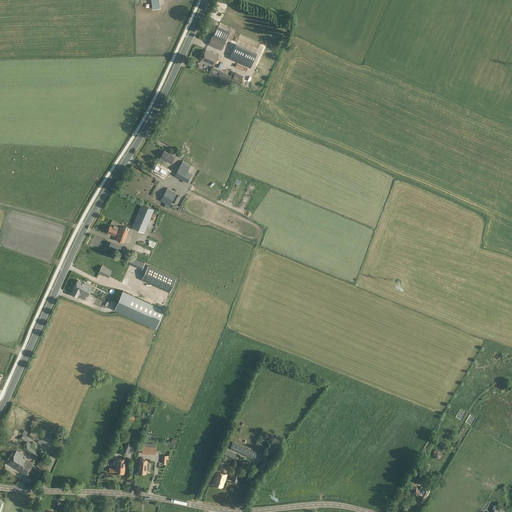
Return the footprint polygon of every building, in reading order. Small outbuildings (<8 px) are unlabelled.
[(151,0),(153,9),(161,8),(159,0),(151,0)] [(212,35),(208,44),(221,50),(225,41),(213,36),(212,35)] [(236,44),(231,55),(240,59),(239,62),(250,67),(256,53),(236,44)] [(205,50),(201,60),(214,65),(215,62),(217,63),(218,60),(216,59),(218,56),(205,50)] [(220,71),(218,76),(234,83),(238,74),(235,73),(233,77),(230,75),(220,71)] [(164,151),(158,162),(162,164),(164,159),(171,163),(175,157),(164,151)] [(182,161),(175,175),(187,181),(191,174),(187,172),(190,165),(182,161)] [(162,164),(158,162),(153,170),(163,176),(167,171),(160,167),(162,164)] [(155,179),(149,177),(146,182),(156,186),(158,179),(155,178),(155,179)] [(167,188),(160,200),(169,205),(176,193),(167,188)] [(142,204),(132,227),(144,233),(154,209),(142,204)] [(107,228),(106,231),(107,232),(112,234),(115,235),(116,231),(118,232),(119,228),(114,226),(114,227),(112,226),(110,225),(108,229),(107,228)] [(119,228),(118,232),(115,239),(124,242),(129,230),(120,227),(119,228)] [(97,236),(94,244),(101,246),(104,238),(97,236)] [(108,239),(105,244),(117,252),(120,248),(108,239)] [(148,265),(142,279),(169,292),(176,278),(148,265)] [(102,266),(99,272),(108,277),(111,271),(102,266)] [(77,281),(71,293),(77,297),(78,296),(84,299),(86,295),(87,296),(92,287),(84,283),(83,284),(77,281)] [(103,292),(105,288),(100,285),(95,295),(106,300),(109,294),(103,292)] [(114,308),(156,326),(164,308),(122,289),(114,308)] [(127,420),(133,422),(135,416),(130,414),(127,420)] [(137,429),(142,419),(138,417),(133,427),(137,429)] [(133,439),(127,437),(124,444),(124,446),(129,448),(133,439)] [(233,441),(229,449),(240,454),(244,446),(233,441)] [(27,450),(26,452),(35,459),(41,450),(28,442),(24,448),(27,450)] [(224,448),(222,452),(231,458),(233,455),(224,448)] [(26,475),(33,464),(26,459),(26,458),(16,451),(8,463),(26,475)] [(37,464),(37,465),(38,466),(46,471),(46,469),(47,469),(51,462),(42,456),(37,464)] [(262,472),(270,461),(265,457),(257,468),(262,472)] [(109,468),(109,472),(115,472),(116,473),(117,473),(118,473),(119,473),(124,473),(126,459),(117,458),(115,468),(109,468)] [(146,474),(146,469),(149,469),(149,465),(147,465),(147,461),(139,460),(138,473),(146,474)] [(213,484),(223,487),(227,474),(217,471),(213,484)] [(238,482),(240,473),(234,471),(231,480),(238,482)] [(424,478),(419,476),(415,482),(420,485),(424,478)] [(417,498),(424,502),(430,491),(423,487),(421,491),(417,489),(414,494),(418,496),(417,498)] [(487,503),(485,509),(484,511),(485,511),(491,511),(494,506),(487,503)]
